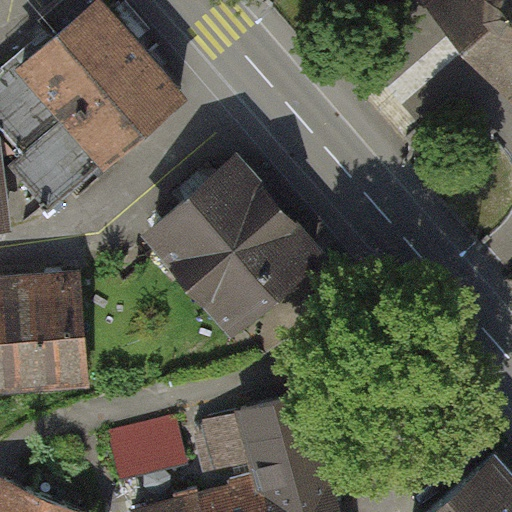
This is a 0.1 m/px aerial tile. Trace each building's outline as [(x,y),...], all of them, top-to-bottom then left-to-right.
[(188,99),(99,0),(98,0),(0,87),(0,128),(69,205),(188,99)] [(511,0),(435,0),(473,42),(511,86),(511,0)] [(0,139),(0,232),(13,231),(3,139),(0,139)] [(239,153),(150,227),(228,320),(316,247),(239,153)] [(0,278),(0,394),(90,388),(82,273),(0,278)] [(255,457),(261,480),(331,464),(314,394),(209,419),(220,466),(255,457)] [(178,417),(113,431),(124,478),(189,464),(178,417)] [(511,511),(511,470),(496,452),(428,511),(511,511)] [(342,511),(331,464),(261,480),(141,511),(342,511)] [(82,511),(0,478),(0,511),(82,511)]
